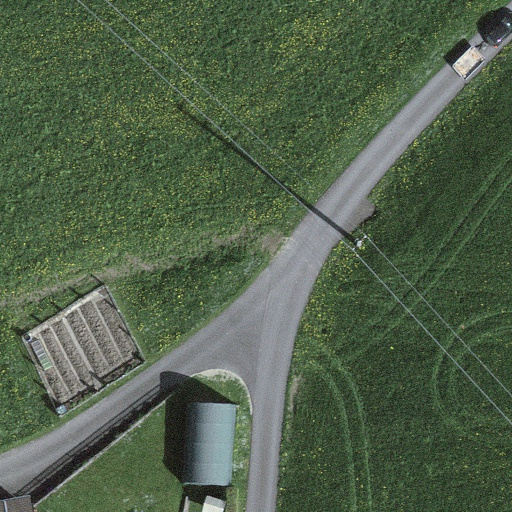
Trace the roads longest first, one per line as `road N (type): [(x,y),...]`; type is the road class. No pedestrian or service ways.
road 1 (track): [(511,16),(326,216),(281,298)]
road 2 (track): [(281,298),(66,439),(0,470)]
road 3 (track): [(281,298),(258,511)]
